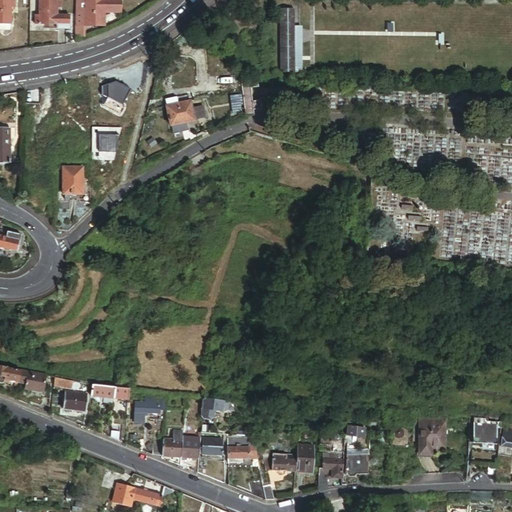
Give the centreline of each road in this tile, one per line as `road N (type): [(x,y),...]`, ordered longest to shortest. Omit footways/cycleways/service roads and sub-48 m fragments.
road 1 (residential): [(0,407),(255,511)]
road 2 (residential): [(281,511),(325,495),(511,488)]
road 3 (unclassified): [(51,250),(122,189),(243,125)]
road 4 (tertiary): [(186,0),(120,46),(0,76)]
